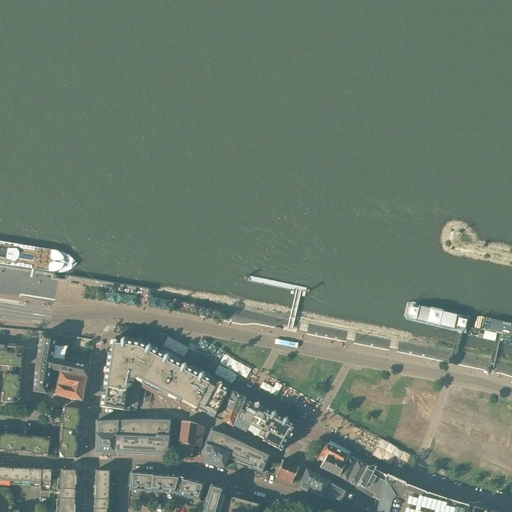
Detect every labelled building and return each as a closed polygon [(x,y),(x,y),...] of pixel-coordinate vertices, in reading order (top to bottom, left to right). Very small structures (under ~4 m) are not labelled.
[(406,307),(403,323),(458,334),(465,336),(469,320),(406,307)] [(511,327),(477,319),(475,330),(511,338),(511,327)] [(41,334),(40,335),(35,369),(33,392),(45,394),(49,369),(62,372),(86,377),(88,367),(51,360),(55,337),(41,334)] [(178,370),(155,358),(142,352),(145,347),(145,344),(143,340),(124,337),(120,340),(120,341),(110,340),(100,407),(129,411),(130,410),(135,410),(137,409),(140,386),(187,411),(188,408),(194,411),(196,408),(213,417),(224,396),(225,395),(207,386),(210,381),(185,368),(182,373),(178,370)] [(0,365),(9,367),(8,375),(20,376),(22,347),(0,345),(0,365)] [(155,358),(157,353),(145,347),(142,352),(155,358)] [(178,370),(180,365),(181,363),(179,357),(164,350),(158,351),(157,353),(155,358),(178,370)] [(86,377),(62,372),(61,374),(60,375),(59,377),(60,379),(56,395),(55,394),(55,395),(64,397),(81,401),(83,391),(86,377)] [(1,397),(1,402),(18,403),(20,376),(8,375),(3,374),(1,396),(1,397)] [(228,390),(227,390),(229,385),(212,376),(210,381),(207,386),(225,395),(227,391),(228,390)] [(233,427),(234,425),(244,399),(232,392),(232,393),(227,391),(225,395),(224,396),(229,398),(226,408),(226,409),(222,421),(233,427)] [(292,433),(293,430),(274,420),(276,416),(270,413),(268,419),(248,408),(251,403),(244,399),(234,425),(263,441),(262,443),(281,453),(282,451),(283,451),(288,440),(287,440),(291,433),(292,433)] [(268,419),(270,413),(272,409),(254,399),(252,403),(251,403),(248,408),(268,419)] [(77,437),(80,409),(63,407),(60,429),(60,436),(59,458),(76,458),(77,437)] [(274,420),(293,430),(294,429),(293,428),(294,426),(295,421),(279,413),(276,416),(274,420)] [(95,453),(168,456),(171,420),(144,419),(96,421),(95,453)] [(196,425),(192,424),(181,422),(177,457),(192,459),(194,446),(200,447),(204,427),(196,425)] [(250,468),(262,473),(269,455),(223,434),(211,430),(201,453),(206,455),(203,463),(224,468),(228,458),(248,469),(250,468)] [(0,451),(20,453),(47,456),(50,439),(28,436),(27,436),(26,436),(22,435),(0,434),(0,451)] [(339,477),(348,457),(350,452),(330,441),(327,445),(326,445),(325,444),(324,445),(325,446),(324,447),(324,448),(318,458),(323,461),(320,468),(325,471),(339,477)] [(368,462),(359,457),(351,453),(349,457),(348,457),(339,477),(346,481),(356,487),(367,467),(366,466),(368,462)] [(288,483),(291,484),(298,467),(282,461),(276,476),(275,477),(276,477),(275,478),(279,479),(285,481),(288,483)] [(0,479),(0,483),(10,485),(11,468),(1,467),(0,479)] [(378,501),(385,476),(384,476),(384,475),(380,473),(378,474),(377,475),(376,474),(372,473),(374,470),(368,467),(368,468),(367,467),(356,487),(378,501)] [(21,468),(11,468),(10,485),(20,485),(21,468)] [(20,485),(31,485),(31,469),(21,468),(20,485)] [(34,469),(31,469),(31,485),(34,485),(37,485),(37,491),(41,491),(41,486),(49,486),(50,486),(50,475),(51,469),(37,469),(34,469)] [(76,480),(76,470),(61,470),(60,475),(60,480),(76,480)] [(95,480),(110,481),(110,471),(95,470),(95,480)] [(317,476),(306,470),(297,489),(307,493),(309,488),(328,497),(327,499),(341,502),(342,500),(350,502),(349,504),(361,507),(363,502),(346,491),(329,481),(317,476)] [(173,493),(192,499),(199,501),(204,483),(176,475),(131,472),(129,490),(173,493)] [(408,486),(385,475),(385,476),(378,501),(375,511),(493,511),(490,511),(489,511),(485,511),(472,507),(470,511),(466,511),(468,506),(446,499),(426,493),(408,486)] [(60,490),(75,490),(76,480),(60,480),(60,486),(53,486),(53,490),(60,490)] [(95,480),(94,490),(110,490),(110,481),(95,480)] [(216,511),(220,500),(223,489),(210,486),(202,511),(216,511)] [(75,500),(75,490),(60,490),(60,500),(75,500)] [(94,499),(109,500),(110,490),(94,490),(94,499)] [(94,499),(94,509),(109,510),(109,500),(94,499)] [(59,505),(59,509),(75,510),(75,500),(60,500),(60,501),(53,501),(53,505),(59,505)]
